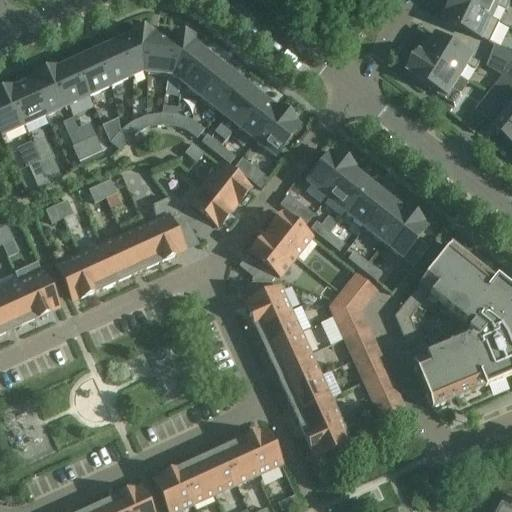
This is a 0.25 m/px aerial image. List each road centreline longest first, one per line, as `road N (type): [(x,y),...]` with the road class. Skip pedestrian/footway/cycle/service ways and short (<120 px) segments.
road 1 (residential): [(41,511),(269,409),(205,271)]
road 2 (residential): [(385,302),(373,324),(433,454),(511,421)]
road 3 (residential): [(205,271),(0,354)]
road 4 (residential): [(511,215),(356,92)]
road 5 (residential): [(205,271),(305,150)]
road 6 (residential): [(356,92),(240,0)]
